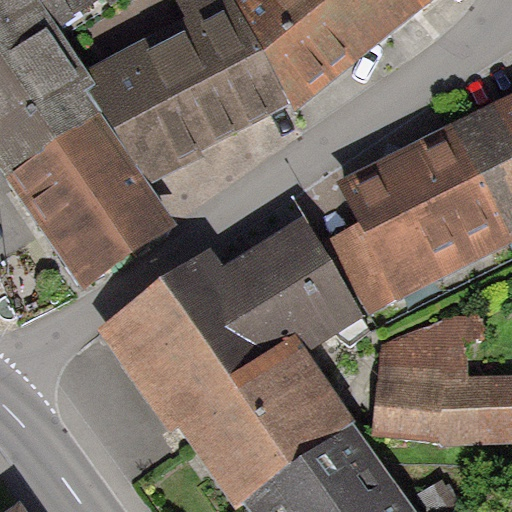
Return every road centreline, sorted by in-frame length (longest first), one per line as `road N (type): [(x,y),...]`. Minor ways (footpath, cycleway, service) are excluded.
road 1 (residential): [(0,375),(225,228),(511,2)]
road 2 (tertiary): [(90,511),(0,410)]
